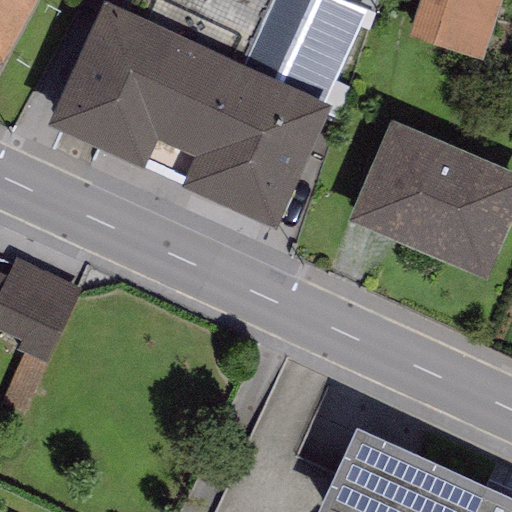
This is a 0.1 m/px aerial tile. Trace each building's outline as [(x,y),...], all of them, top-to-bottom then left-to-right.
[(0,0),(0,66),(35,0),(0,0)] [(364,16),(326,0),(84,0),(83,2),(103,12),(46,136),(143,179),(146,172),(181,190),(178,196),(274,238),(329,117),(336,121),(347,91),(332,86),(364,16)] [(421,0),(408,42),(480,65),(501,0),(421,0)] [(511,220),(511,177),(391,127),(347,229),(484,286),(511,220)] [(7,278),(0,275),(0,336),(15,343),(11,353),(48,368),(80,291),(75,289),(14,262),(7,278)] [(511,511),(354,441),(322,511),(511,511)]
